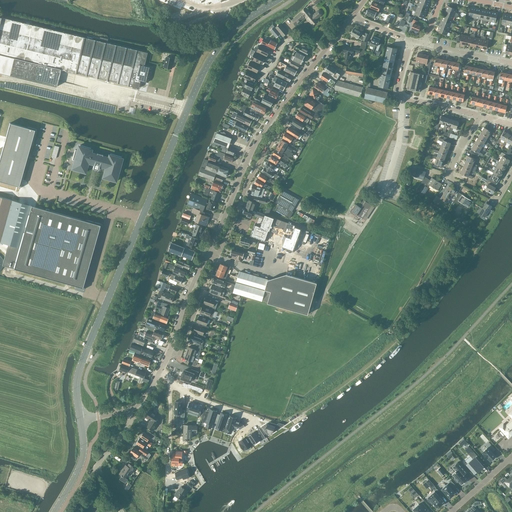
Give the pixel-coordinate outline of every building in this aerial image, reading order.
[(382,9),(383,6),(373,2),(370,8),(379,11),(380,8),(382,9)] [(426,13),(428,8),(419,4),(417,7),(414,6),(414,8),(426,13)] [(445,11),(457,16),(458,14),(455,13),(457,9),(453,7),(453,8),(447,6),(445,11)] [(473,21),(476,8),(471,7),(469,13),(468,13),(467,17),(472,18),(471,21),(473,21)] [(292,22),(295,25),(303,18),(305,17),(307,19),(308,19),(310,21),(313,25),(317,21),(316,20),(321,16),(322,15),(322,14),(322,13),(322,12),(321,12),(321,11),(320,11),(319,11),(318,11),(317,12),(312,16),(309,11),(306,8),(301,12),(302,13),(300,15),(292,22)] [(376,11),(369,8),(368,10),(367,11),(366,13),(367,13),(366,14),(374,17),(375,14),(380,16),(381,13),(377,11),(376,11)] [(424,18),(426,13),(414,8),(413,10),(416,11),(414,15),(418,17),(418,16),(424,18)] [(457,18),(457,16),(445,11),(443,16),(453,20),(454,17),(457,18)] [(507,25),(509,15),(504,14),(502,20),(501,20),(500,24),(507,25)] [(406,15),(404,20),(407,22),(410,23),(412,17),(409,16),(406,15)] [(394,18),(390,16),(390,17),(388,16),(385,22),(391,24),(393,18),(394,18)] [(452,23),(453,20),(443,16),(441,21),(454,26),(454,24),(452,23)] [(0,73),(56,87),(58,81),(60,72),(60,71),(61,70),(90,77),(93,77),(111,82),(114,82),(139,88),(140,81),(148,82),(150,74),(150,72),(151,68),(144,66),(147,53),(108,43),(107,43),(108,39),(100,37),(99,39),(93,37),(92,40),(29,25),(30,23),(25,21),(25,23),(1,18),(0,17),(0,73)] [(418,32),(421,26),(416,24),(417,21),(414,20),(412,24),(413,24),(411,29),(415,31),(414,32),(415,33),(416,34),(417,33),(418,32)] [(453,28),(454,26),(441,21),(439,26),(449,30),(450,27),(453,28)] [(274,26),(270,30),(276,38),(281,34),(283,37),(288,33),(282,26),(280,24),(276,28),(274,26)] [(446,36),(449,30),(439,26),(437,31),(443,34),(443,35),(446,36)] [(361,33),(354,29),(350,34),(358,38),(361,40),(362,40),(366,42),(370,35),(365,32),(365,34),(362,31),(361,33)] [(378,38),(373,36),(369,46),(373,47),(372,50),(375,51),(376,50),(381,51),(383,45),(379,43),(380,39),(378,38)] [(270,42),(263,39),(261,43),(263,44),(267,46),(274,50),(278,43),(271,40),(270,42)] [(363,53),(364,48),(365,48),(366,42),(361,41),(360,48),(354,47),(354,48),(344,46),(343,52),(345,53),(344,59),(349,60),(350,54),(353,54),(353,52),(359,53),(359,56),(363,57),(363,53)] [(267,57),(270,50),(260,45),(257,52),(267,57)] [(307,50),(308,48),(302,45),(300,49),(295,47),(294,49),(307,56),(309,51),(307,50)] [(398,49),(388,46),(378,86),(388,89),(392,75),(395,61),(398,49)] [(294,56),(303,60),(305,57),(296,52),(294,56)] [(261,65),(265,58),(255,53),(251,60),(255,62),(261,65)] [(420,71),(419,72),(422,72),(423,67),(424,64),(427,64),(427,62),(431,63),(432,57),(428,56),(429,56),(423,54),(421,66),(420,71)] [(176,63),(178,57),(172,56),(172,58),(166,57),(164,67),(172,69),(173,62),(176,63)] [(302,64),(303,60),(294,56),(292,59),(302,64)] [(298,69),(300,65),(289,59),(288,62),(290,64),(290,65),(298,69)] [(257,73),(261,66),(251,61),(247,69),(257,73)] [(297,70),(279,61),(275,68),(279,70),(281,71),(282,67),(285,68),(284,70),(294,75),(297,70)] [(335,77),(337,79),(340,75),(336,72),(337,71),(336,71),(336,70),(329,65),(325,71),(335,77)] [(445,74),(446,70),(446,68),(444,67),(443,70),(443,73),(442,73),(442,75),(438,74),(438,76),(444,77),(445,74)] [(366,77),(367,71),(364,71),(347,68),(346,73),(363,76),(366,77)] [(292,77),(281,71),(279,70),(277,74),(283,77),(282,78),(290,82),(292,77)] [(254,83),(258,75),(248,71),(244,78),(254,83)] [(328,86),(332,88),(336,80),(337,79),(335,77),(324,71),(319,79),(323,81),(324,80),(328,82),(326,85),(328,86)] [(498,73),(497,79),(499,79),(498,82),(502,83),(501,86),(501,87),(498,86),(498,90),(503,92),(504,86),(504,87),(505,83),(505,80),(506,73),(504,73),(504,72),(501,71),(501,72),(500,72),(500,74),(498,73)] [(418,91),(422,74),(411,72),(407,89),(418,91)] [(283,90),(287,83),(278,78),(274,86),(283,90)] [(244,84),(243,87),(244,88),(251,91),(255,84),(248,80),(245,85),(244,84)] [(363,87),(336,80),(332,88),(336,90),(360,97),(363,87)] [(435,88),(436,86),(437,82),(434,81),(433,85),(433,87),(429,86),(427,86),(425,91),(428,92),(428,94),(434,95),(435,88)] [(332,88),(328,86),(327,87),(318,82),(315,88),(322,92),(322,93),(325,95),(327,92),(328,92),(329,90),(332,92),(334,90),(336,90),(332,88)] [(278,95),(279,94),(278,94),(279,92),(272,88),(273,87),(269,85),(267,89),(271,91),(269,94),(276,98),(277,98),(277,97),(279,95),(278,95)] [(251,91),(244,88),(241,94),(241,95),(250,99),(251,97),(249,96),(251,91)] [(385,103),(387,92),(367,88),(365,98),(385,103)] [(309,95),(315,99),(318,101),(321,95),(318,94),(319,93),(313,89),(309,95)] [(271,107),(273,103),(275,99),(265,94),(261,102),(271,107)] [(318,101),(315,99),(314,101),(308,97),(304,105),(318,114),(320,111),(322,112),(326,106),(318,101)] [(251,108),(258,111),(264,114),(267,108),(254,101),(251,108)] [(311,118),(314,114),(302,107),(299,112),(306,116),(306,115),(311,118)] [(249,112),(245,110),(243,114),(254,119),(254,118),(257,120),(259,117),(256,115),(256,114),(249,111),(249,112)] [(307,118),(299,113),(296,117),(302,121),(302,122),(306,124),(309,119),(308,118),(307,118)] [(249,126),(252,120),(237,114),(235,119),(249,126)] [(445,125),(447,118),(442,116),(439,123),(445,125)] [(451,127),(453,120),(447,118),(445,125),(443,131),(445,132),(447,126),(451,127)] [(245,132),(248,127),(230,119),(228,123),(245,132)] [(295,119),(292,124),(300,129),(303,124),(295,119)] [(456,129),(459,122),(453,120),(451,127),(449,133),(448,136),(450,137),(451,134),(453,128),(456,129)] [(33,131),(9,123),(0,152),(0,182),(17,187),(33,131)] [(287,131),(287,132),(293,136),(293,137),(297,139),(300,134),(306,137),(307,135),(306,134),(303,132),(300,130),(299,133),(290,127),(289,129),(288,129),(287,130),(287,131)] [(491,140),(492,138),(489,136),(491,132),(485,128),(481,133),(488,138),(491,140)] [(506,142),(510,134),(504,131),(500,138),(499,138),(497,142),(499,143),(501,139),(505,141),(506,142)] [(217,133),(212,144),(227,150),(229,147),(232,139),(225,136),(219,134),(217,133)] [(283,138),(290,142),(291,140),(295,142),(296,139),(286,133),(285,135),(284,135),(283,137),(283,138)] [(486,142),(488,138),(481,133),(478,139),(485,143),(485,144),(488,146),(489,144),(486,142)] [(511,144),(511,142),(511,135),(510,134),(506,142),(505,141),(503,145),(505,146),(507,142),(510,144),(511,144)] [(450,143),(451,139),(445,137),(444,139),(439,138),(439,140),(443,142),(441,145),(441,146),(449,149),(451,143),(450,143)] [(485,151),(486,149),(483,147),(485,144),(485,143),(478,139),(475,144),(482,148),(482,149),(485,151)] [(280,143),(279,145),(291,152),(292,153),(293,154),(294,154),(295,154),(296,151),(293,149),(287,145),(288,144),(282,140),(281,141),(280,141),(279,142),(280,143)] [(446,155),(449,149),(441,146),(441,145),(437,144),(436,146),(441,147),(439,151),(439,152),(446,155)] [(480,152),(482,149),(482,148),(475,144),(472,149),(473,150),(472,153),(477,156),(478,154),(482,156),(483,154),(480,152)] [(74,161),(72,169),(85,173),(87,164),(93,166),(93,169),(94,169),(97,170),(98,170),(99,167),(105,169),(103,178),(116,182),(118,173),(120,174),(123,164),(121,163),(122,159),(121,159),(122,157),(111,154),(110,155),(109,155),(109,157),(103,155),(102,155),(97,154),(97,153),(91,152),(91,150),(90,150),(91,148),(80,145),(79,147),(78,146),(77,151),(75,150),(72,160),(74,161)] [(277,148),(276,149),(282,153),(283,152),(291,157),(293,154),(292,153),(291,152),(279,145),(278,146),(277,146),(276,148),(277,148)] [(227,150),(226,153),(233,155),(234,155),(235,155),(236,153),(236,152),(235,152),(236,150),(229,147),(227,150)] [(289,159),(276,150),(273,155),(279,159),(281,157),(283,159),(288,161),(289,159)] [(444,161),(446,155),(439,152),(439,151),(435,150),(434,152),(438,153),(437,157),(437,158),(444,161)] [(232,163),(234,157),(218,151),(217,155),(222,157),(221,159),(232,163)] [(500,162),(507,166),(510,160),(509,160),(511,157),(502,153),(501,155),(503,156),(500,162)] [(215,162),(217,156),(211,154),(208,160),(215,162)] [(478,156),(477,156),(472,154),(471,157),(468,156),(465,162),(473,165),(473,166),(476,167),(478,165),(473,164),(475,159),(476,159),(477,157),(478,156)] [(442,167),(444,161),(437,158),(437,157),(433,155),(432,158),(436,159),(434,164),(438,165),(442,167)] [(282,162),(272,156),(269,160),(276,165),(277,162),(284,167),(285,168),(287,165),(282,162)] [(226,177),(228,172),(229,169),(220,166),(220,165),(204,159),(198,175),(222,184),(223,180),(215,177),(216,173),(226,177)] [(504,171),(507,166),(500,162),(493,159),(492,161),(495,163),(494,166),(504,171)] [(265,167),(277,175),(278,173),(273,169),(275,167),(268,162),(265,167)] [(471,169),(473,166),(473,165),(465,162),(463,168),(471,171),(470,172),(474,173),(475,171),(471,169)] [(500,177),(503,171),(494,166),(492,169),(489,167),(487,169),(494,173),(500,177)] [(262,172),(269,177),(270,178),(272,175),(279,179),(280,177),(277,175),(265,167),(264,169),(263,169),(262,171),(262,172)] [(424,185),(428,179),(425,177),(426,173),(414,168),(411,175),(423,180),(422,183),(418,188),(420,190),(424,185)] [(469,175),(470,172),(471,171),(463,168),(461,173),(463,174),(461,178),(467,180),(468,177),(472,179),(473,177),(469,175)] [(275,182),(272,180),(271,180),(261,173),(258,178),(265,183),(266,180),(270,182),(274,184),(275,182)] [(497,182),(500,177),(494,173),(491,178),(489,177),(487,180),(496,185),(497,182)] [(494,187),(496,185),(487,180),(479,175),(478,178),(481,180),(486,183),(485,185),(487,187),(485,190),(492,193),(496,188),(494,187)] [(420,190),(419,192),(424,195),(428,188),(430,185),(438,190),(442,184),(433,178),(431,181),(428,179),(424,185),(420,190)] [(271,187),(267,185),(257,179),(255,184),(258,186),(259,185),(262,187),(263,185),(266,187),(269,189),(271,187)] [(220,192),(223,185),(214,181),(211,189),(220,192)] [(262,198),(265,189),(253,185),(251,190),(253,191),(251,194),(258,196),(262,198)] [(455,195),(457,192),(449,186),(441,199),(447,203),(453,194),(455,195)] [(209,189),(206,188),(204,194),(207,196),(208,195),(212,196),(211,199),(217,201),(220,193),(209,189)] [(276,203),(279,204),(275,210),(290,218),(293,212),(292,212),(299,200),(294,197),(282,191),(276,203)] [(214,209),(216,203),(191,193),(186,205),(192,207),(194,208),(203,211),(205,206),(207,207),(207,208),(213,211),(214,209)] [(469,208),(473,202),(462,195),(459,193),(455,199),(454,201),(458,204),(460,202),(469,208)] [(0,197),(0,242),(20,248),(14,269),(75,286),(75,287),(83,290),(90,267),(88,266),(94,247),(95,247),(102,224),(86,220),(85,221),(49,211),(49,209),(46,208),(46,210),(33,207),(0,197)] [(364,219),(372,206),(362,199),(358,206),(356,204),(350,212),(356,215),(364,219)] [(253,211),(253,210),(256,203),(248,200),(243,214),(247,215),(247,217),(251,218),(252,214),(255,215),(255,216),(257,217),(258,213),(253,211)] [(485,217),(492,207),(486,203),(483,208),(481,208),(478,213),(485,217)] [(206,212),(203,211),(194,208),(192,212),(198,215),(195,221),(206,225),(209,217),(204,215),(206,212)] [(296,227),(259,213),(257,217),(261,218),(258,225),(255,224),(250,237),(266,242),(270,231),(273,232),(272,234),(273,234),(275,235),(276,235),(276,234),(292,239),(296,227)] [(198,238),(203,227),(196,224),(192,236),(198,238)] [(184,244),(183,247),(190,250),(191,247),(195,248),(198,239),(192,237),(189,236),(189,235),(187,234),(185,238),(189,239),(188,243),(187,245),(184,244)] [(258,245),(259,242),(242,237),(241,244),(249,246),(250,243),(255,244),(258,245)] [(172,243),(169,251),(192,260),(195,252),(190,250),(183,247),(182,247),(174,244),(172,243)] [(244,253),(232,249),(230,255),(236,257),(235,259),(242,261),(242,259),(244,259),(246,253),(247,254),(248,252),(244,251),(244,253)] [(183,267),(188,269),(190,265),(181,261),(178,260),(175,265),(182,268),(183,267)] [(218,269),(228,274),(231,267),(228,265),(227,267),(221,264),(218,269)] [(174,270),(174,271),(177,273),(177,274),(184,277),(184,275),(186,275),(187,273),(186,271),(176,266),(174,270)] [(225,281),(228,274),(218,269),(216,275),(223,278),(222,279),(225,281)] [(168,278),(169,274),(162,271),(161,275),(160,278),(164,280),(165,276),(168,278)] [(268,280),(239,272),(238,274),(238,277),(233,292),(242,295),(262,301),(262,300),(268,302),(308,314),(311,304),(317,284),(285,275),(268,280)] [(171,277),(170,279),(173,281),(181,284),(181,283),(182,284),(183,281),(182,281),(183,279),(172,274),(171,277)] [(228,287),(229,283),(215,278),(213,284),(225,288),(225,286),(228,287)] [(167,284),(165,284),(160,282),(157,289),(163,292),(164,289),(168,290),(168,291),(176,293),(178,288),(167,284)] [(223,297),(224,294),(225,290),(222,289),(212,285),(210,292),(223,297)] [(160,291),(158,296),(161,298),(172,302),(175,296),(166,293),(164,293),(164,292),(160,291)] [(209,309),(215,311),(216,308),(218,301),(215,300),(206,297),(203,304),(210,306),(209,309)] [(167,316),(170,308),(166,307),(167,304),(158,301),(155,307),(159,309),(158,312),(167,316)] [(215,311),(209,309),(205,307),(202,306),(200,313),(207,315),(206,318),(209,319),(211,320),(212,317),(215,311)] [(149,316),(148,318),(152,320),(153,319),(166,324),(169,318),(153,312),(151,317),(149,316)] [(209,319),(206,318),(202,317),(199,316),(197,322),(203,325),(202,328),(205,329),(208,330),(209,327),(206,326),(209,319)] [(164,331),(166,325),(148,319),(146,324),(147,325),(146,327),(151,329),(155,331),(156,331),(157,328),(164,331)] [(205,329),(202,328),(199,326),(196,325),(194,332),(196,333),(200,334),(199,337),(205,339),(206,336),(203,335),(205,329)] [(144,337),(144,338),(146,339),(145,340),(151,342),(151,341),(154,341),(155,338),(160,340),(161,338),(162,338),(163,334),(155,331),(154,332),(154,334),(152,333),(146,331),(144,337)] [(192,334),(190,341),(193,342),(197,343),(196,346),(201,348),(202,345),(205,339),(199,337),(195,335),(192,334)] [(129,349),(129,350),(140,354),(144,355),(144,354),(152,357),(154,352),(142,347),(143,346),(145,340),(146,339),(144,338),(139,336),(136,335),(135,335),(133,341),(132,343),(129,349)] [(188,347),(186,352),(196,356),(200,357),(200,356),(201,353),(200,352),(201,351),(200,351),(201,348),(196,346),(195,349),(188,347)] [(186,352),(184,358),(191,360),(190,364),(192,365),(196,366),(197,363),(198,364),(200,358),(195,356),(196,356),(186,352)] [(148,366),(150,361),(134,355),(132,361),(137,363),(138,362),(148,366)] [(122,364),(119,370),(127,373),(128,372),(136,375),(136,376),(140,377),(138,382),(142,384),(144,379),(146,373),(122,364)] [(190,372),(182,369),(179,379),(190,383),(192,377),(196,379),(198,372),(191,369),(190,372)] [(175,401),(175,413),(181,414),(181,417),(184,417),(185,410),(182,410),(182,402),(175,401)] [(190,402),(187,412),(188,413),(188,411),(199,414),(199,416),(200,416),(203,407),(190,402)] [(211,429),(217,411),(210,409),(209,413),(206,412),(206,411),(205,411),(202,422),(203,421),(207,423),(206,427),(211,428),(211,429)] [(153,431),(158,423),(155,422),(159,417),(150,410),(145,417),(151,421),(147,427),(153,431)] [(501,430),(498,432),(503,438),(506,435),(508,438),(511,434),(511,412),(510,414),(511,417),(511,420),(505,427),(503,424),(500,428),(501,430)] [(215,420),(214,423),(217,424),(216,427),(223,429),(228,415),(221,413),(218,421),(215,420)] [(230,416),(225,429),(228,430),(228,431),(229,431),(230,431),(232,432),(234,427),(238,428),(243,424),(236,421),(237,418),(230,416)] [(282,425),(283,426),(285,425),(279,422),(277,424),(271,422),(270,425),(267,424),(260,428),(264,434),(268,432),(272,433),(280,428),(278,428),(282,425)] [(192,425),(185,425),(184,425),(183,438),(183,441),(188,441),(188,438),(191,438),(192,432),(198,433),(198,427),(192,426),(192,425)] [(261,441),(266,438),(260,429),(255,432),(255,431),(247,436),(253,445),(260,440),(261,441)] [(156,436),(148,431),(146,433),(144,432),(143,432),(142,432),(141,434),(142,435),(140,437),(148,441),(150,437),(154,439),(156,436)] [(142,447),(144,448),(147,443),(140,438),(138,440),(137,440),(136,442),(136,443),(142,447)] [(245,438),(239,442),(244,451),(251,446),(245,438)] [(488,448),(483,452),(484,453),(483,454),(487,459),(488,458),(490,461),(496,456),(491,451),(494,448),(489,442),(486,445),(488,448)] [(469,446),(465,450),(470,456),(465,461),(468,464),(467,464),(468,465),(467,466),(471,470),(473,473),(474,472),(475,473),(477,471),(478,471),(479,470),(483,467),(482,465),(484,463),(469,446)] [(147,450),(144,448),(142,447),(139,451),(134,447),(130,453),(132,454),(130,457),(135,460),(137,457),(139,455),(144,458),(146,455),(147,453),(148,451),(147,450)] [(172,453),(171,465),(172,465),(178,466),(178,465),(181,466),(182,461),(179,461),(179,459),(181,459),(182,452),(176,451),(176,453),(172,453)] [(457,482),(458,481),(461,485),(468,479),(464,475),(465,474),(466,473),(467,473),(458,462),(453,467),(456,471),(452,474),(455,478),(454,479),(457,482)] [(125,465),(119,474),(122,476),(120,478),(120,479),(123,481),(126,483),(128,480),(125,478),(129,472),(132,474),(136,468),(129,464),(128,467),(125,465)] [(442,476),(445,473),(440,467),(437,470),(442,476)] [(186,468),(176,472),(178,479),(183,477),(184,479),(189,478),(186,468)] [(511,475),(507,480),(505,477),(500,481),(502,484),(505,482),(509,487),(511,484),(511,475)] [(429,480),(426,482),(432,489),(435,486),(429,480)] [(442,489),(450,498),(453,495),(455,493),(452,490),(456,486),(451,481),(447,484),(448,484),(442,489)] [(140,487),(131,500),(140,506),(148,493),(140,487)] [(182,500),(188,491),(182,487),(178,492),(175,495),(182,500)] [(441,504),(443,501),(435,492),(428,498),(429,498),(427,499),(430,503),(431,501),(434,504),(433,504),(434,505),(437,507),(438,508),(441,505),(441,504)] [(425,511),(428,509),(422,503),(420,505),(419,504),(413,509),(414,511),(425,511)]
